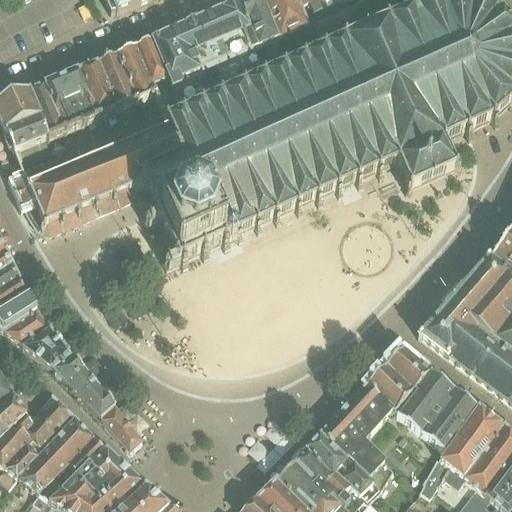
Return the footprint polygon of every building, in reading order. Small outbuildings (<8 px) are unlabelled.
[(404,198),(409,200),(412,193),(453,174),(460,177),(462,172),(455,169),(453,165),(456,160),(452,152),(447,151),(444,146),(465,136),(469,145),(471,144),(473,143),(469,134),(489,124),(494,131),(498,128),(493,121),(511,104),(511,28),(502,16),(507,8),(503,6),(499,13),(474,2),(474,0),(415,0),(406,4),(404,8),(398,11),(391,14),(394,21),(326,54),(323,48),(318,51),(320,56),(303,64),(300,57),(297,59),(300,66),(285,72),(282,65),(277,68),(280,74),(265,81),(262,74),(257,76),(260,83),(244,90),(241,83),(236,86),(239,92),(223,100),(220,93),(215,95),(218,102),(204,108),(201,102),(196,104),(199,110),(185,117),(182,110),(177,112),(178,115),(163,121),(168,133),(28,191),(27,188),(26,189),(23,182),(13,186),(22,207),(28,221),(31,226),(38,235),(58,225),(61,230),(66,227),(63,222),(75,217),(77,222),(83,219),(81,213),(92,208),(94,213),(97,212),(102,209),(99,204),(109,200),(112,205),(115,203),(119,201),(116,196),(130,189),(133,196),(139,194),(145,191),(151,203),(156,215),(142,222),(143,225),(146,233),(148,232),(160,227),(202,209),(220,250),(221,249),(224,256),(230,253),(228,249),(237,245),(238,247),(243,245),(240,239),(254,232),(257,239),(262,237),(259,230),(273,224),(276,230),(281,228),(277,221),(294,214),(297,221),(302,218),(299,212),(315,204),(318,211),(323,209),(319,202),(335,195),(338,202),(343,200),(339,193),(354,187),(357,193),(362,191),(359,184),(375,177),(379,184),(383,181),(380,175),(397,167),(401,177),(407,191),(404,198)] [(101,0),(110,19),(115,18),(116,19),(151,4),(150,2),(155,0),(101,0)] [(259,0),(257,0),(238,8),(256,53),(257,54),(277,45),(259,0)] [(259,0),(277,45),(293,38),(293,39),(309,33),(295,0),(259,0)] [(386,0),(331,0),(335,8),(333,8),(338,20),(309,33),(293,39),(300,57),(303,64),(320,56),(318,51),(323,48),(326,54),(394,21),(391,14),(387,2),(387,1),(386,0)] [(295,0),(309,33),(338,20),(333,8),(324,12),(320,4),(318,0),(295,0)] [(318,0),(320,4),(324,12),(333,8),(335,8),(331,0),(318,0)] [(252,55),(256,53),(238,8),(149,45),(150,46),(166,85),(171,96),(182,91),(180,86),(199,78),(206,95),(259,72),(252,55)] [(153,90),(166,85),(150,46),(135,52),(153,90)] [(156,100),(153,90),(135,52),(116,60),(135,108),(156,100)] [(113,108),(116,115),(135,108),(116,60),(101,67),(97,69),(113,108)] [(94,117),(113,108),(97,69),(77,77),(94,117)] [(97,122),(94,117),(77,77),(42,91),(62,136),(97,122)] [(47,142),(62,136),(42,91),(28,97),(47,142)] [(0,128),(17,167),(52,152),(47,142),(28,97),(4,106),(1,101),(0,101),(0,128)] [(141,200),(139,194),(133,196),(130,189),(116,196),(119,201),(115,203),(118,211),(137,202),(141,200)] [(101,218),(118,211),(115,203),(112,205),(109,200),(99,204),(102,209),(97,212),(101,218)] [(80,227),(101,218),(97,212),(94,213),(92,208),(81,213),(83,219),(77,222),(80,227)] [(206,256),(220,250),(202,209),(160,227),(174,259),(162,264),(160,265),(165,276),(167,275),(180,270),(182,275),(188,272),(185,265),(200,259),(203,265),(209,262),(206,256)] [(50,240),(80,227),(77,222),(75,217),(63,222),(66,227),(61,230),(58,225),(38,235),(39,236),(50,240)] [(461,292),(460,291),(442,312),(443,313),(439,318),(417,343),(454,370),(455,369),(463,375),(462,376),(472,383),(511,412),(511,231),(503,245),(497,254),(492,261),(489,265),(485,263),(465,287),(461,292)] [(0,257),(0,276),(12,269),(5,254),(0,257)] [(0,276),(0,295),(19,283),(15,275),(12,269),(0,276)] [(0,313),(26,296),(19,283),(0,295),(0,313)] [(0,313),(0,336),(1,337),(38,321),(26,296),(0,313)] [(194,312),(202,333),(216,328),(208,307),(194,312)] [(4,340),(22,354),(49,337),(38,321),(1,337),(4,340)] [(22,354),(28,359),(53,378),(72,364),(68,359),(69,358),(49,337),(22,354)] [(402,355),(366,392),(394,415),(431,378),(422,371),(402,355)] [(73,363),(72,364),(53,378),(101,427),(114,414),(115,413),(97,391),(97,390),(97,389),(93,385),(92,384),(92,385),(73,363)] [(444,459),(439,467),(441,469),(446,463),(478,414),(431,378),(394,415),(392,418),(444,459)] [(0,412),(14,403),(12,401),(0,381),(0,412)] [(366,392),(324,434),(318,441),(373,490),(380,498),(392,478),(385,469),(365,448),(392,418),(394,415),(366,392)] [(0,447),(26,419),(14,403),(0,412),(0,447)] [(52,404),(33,428),(24,440),(32,448),(36,451),(41,456),(72,422),(52,404)] [(124,452),(124,454),(129,459),(135,454),(142,448),(114,414),(101,427),(117,444),(124,452)] [(503,432),(478,414),(446,463),(441,469),(439,467),(436,465),(425,484),(424,484),(421,490),(423,490),(418,499),(419,500),(420,498),(429,504),(442,484),(457,497),(464,488),(463,487),(467,481),(504,433),(503,432)] [(26,419),(0,447),(0,471),(6,476),(32,448),(24,440),(33,428),(26,419)] [(0,486),(11,495),(18,486),(39,463),(39,462),(47,454),(74,424),(72,422),(41,456),(36,451),(32,448),(6,476),(0,483),(0,486)] [(18,486),(37,501),(71,466),(93,444),(74,424),(47,454),(39,462),(39,463),(18,486)] [(464,488),(474,496),(482,503),(511,463),(511,439),(504,433),(467,481),(463,487),(464,488)] [(360,503),(373,490),(318,441),(306,452),(303,455),(357,501),(360,503)] [(105,456),(93,444),(71,466),(81,477),(105,456)] [(351,511),(349,510),(357,501),(303,455),(294,466),(273,486),(300,511),(351,511)] [(122,511),(144,493),(118,468),(105,456),(81,477),(48,508),(51,511),(50,511),(122,511)] [(511,511),(511,463),(482,503),(491,511),(511,511)] [(50,511),(51,511),(48,508),(81,477),(71,466),(37,501),(38,502),(32,509),(35,511),(50,511)] [(300,511),(273,486),(247,511),(300,511)] [(164,511),(144,493),(122,511),(164,511)] [(491,511),(482,503),(474,496),(461,511),(491,511)]
